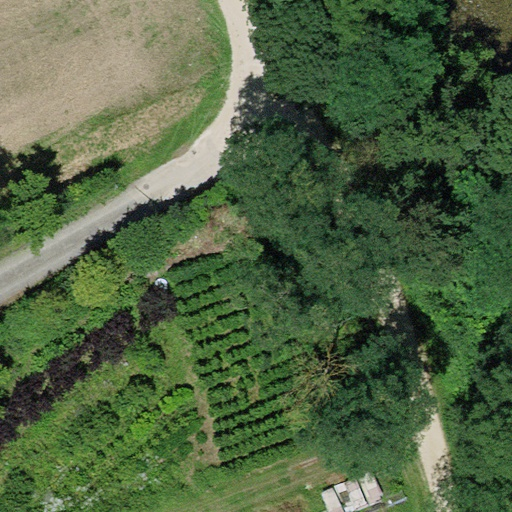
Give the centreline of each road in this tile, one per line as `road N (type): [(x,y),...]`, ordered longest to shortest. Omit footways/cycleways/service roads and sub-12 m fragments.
road 1 (track): [(289,116),(375,256),(450,511)]
road 2 (track): [(0,280),(289,116)]
road 3 (track): [(289,116),(233,0)]
